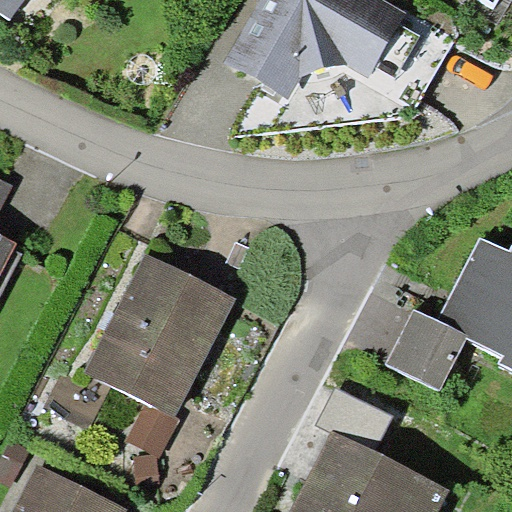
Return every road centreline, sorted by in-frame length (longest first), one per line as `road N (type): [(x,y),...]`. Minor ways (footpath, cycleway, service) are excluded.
road 1 (residential): [(357,216),(128,152),(0,94)]
road 2 (residential): [(208,511),(357,216)]
road 3 (residential): [(357,216),(511,137)]
